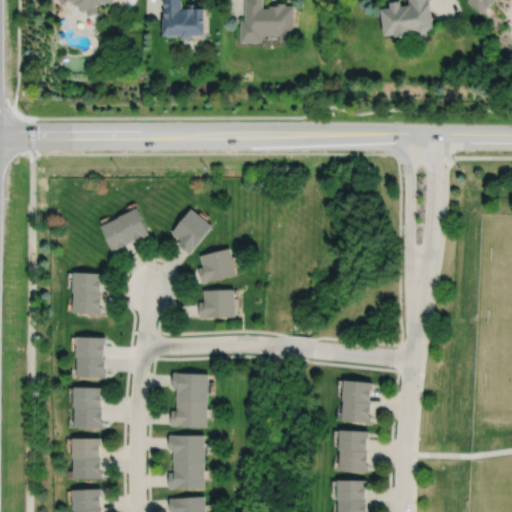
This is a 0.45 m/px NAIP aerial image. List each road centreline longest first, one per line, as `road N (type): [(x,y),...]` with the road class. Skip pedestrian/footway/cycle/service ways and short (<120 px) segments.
road 1 (residential): [(0,136),(511,132)]
road 2 (residential): [(412,357),(261,342),(143,343)]
road 3 (residential): [(419,298),(402,511)]
road 4 (residential): [(143,343),(136,511)]
road 5 (residential): [(419,298),(432,229),(435,132)]
road 6 (residential): [(409,132),(409,246),(419,298)]
